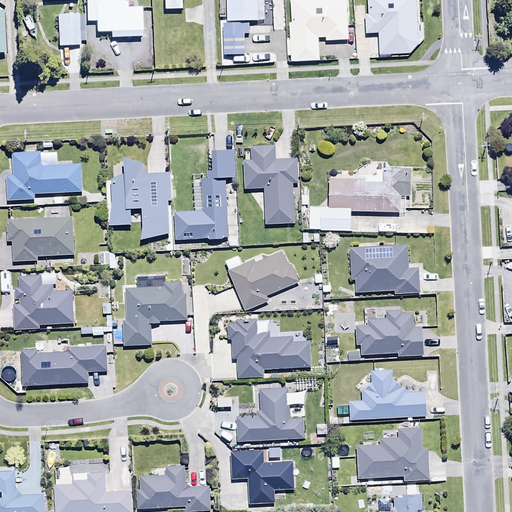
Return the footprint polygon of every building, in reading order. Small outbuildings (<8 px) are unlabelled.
[(85,0),(85,20),(96,20),(96,30),(110,30),(110,38),(140,38),(140,6),(124,6),(124,0),(85,0)] [(162,0),(163,10),(182,9),(181,0),(162,0)] [(225,0),(226,21),(258,20),(257,12),(263,12),(262,0),(225,0)] [(345,0),(289,0),(291,23),(288,23),(289,40),(285,41),(286,56),(289,56),(290,63),(319,61),(318,38),(324,38),(324,41),(347,40),(345,0)] [(364,15),(365,34),(378,34),(378,55),(409,55),(418,45),(416,0),(367,0),(368,15),(364,15)] [(76,13),(56,14),(58,48),(78,46),(78,41),(84,41),(83,16),(77,16),(76,13)] [(248,23),(222,23),(223,56),(244,56),(244,34),(249,33),(248,23)] [(273,144),(250,144),(251,158),(244,159),(245,186),(263,185),(264,222),(295,221),(294,183),(298,183),(298,155),(273,155),(273,144)] [(174,209),(175,236),(228,234),(224,174),(236,174),(234,146),(213,145),(211,165),(204,168),(206,173),(198,174),(202,207),(174,209)] [(40,148),(11,150),(12,172),(5,172),(7,200),(34,198),(36,192),(82,189),(80,161),(41,163),(40,148)] [(143,160),(123,151),(123,172),(120,172),(108,178),(111,198),(108,222),(131,221),(130,206),(141,204),(142,220),(139,236),(169,231),(168,199),(171,199),(170,168),(143,169),(143,160)] [(330,176),(329,206),(399,209),(400,191),(409,191),(410,165),(380,164),(380,177),(330,176)] [(349,205),(308,205),(308,227),(349,227),(349,205)] [(74,211),(6,215),(7,239),(11,239),(12,260),(37,259),(36,254),(76,252),(74,211)] [(406,242),(349,245),(351,277),(354,276),(355,289),(394,287),(394,292),(419,291),(418,265),(408,265),(406,242)] [(253,256),(226,267),(244,309),(267,298),(267,293),(298,279),(290,262),(287,262),(280,248),(256,259),(253,256)] [(41,272),(17,273),(18,285),(14,285),(14,296),(19,296),(19,302),(13,302),(14,326),(38,325),(38,322),(74,320),(73,287),(53,288),(52,280),(42,280),(41,272)] [(122,318),(123,343),(151,342),(150,322),(159,321),(159,318),(186,317),(185,291),(182,291),(181,280),(163,281),(163,284),(124,286),(126,318),(122,318)] [(385,314),(366,316),(367,322),(354,323),(356,342),(359,342),(360,352),(398,349),(398,353),(421,351),(419,325),(412,325),(411,310),(402,311),(401,306),(384,307),(385,314)] [(257,315),(235,316),(235,320),(226,321),(227,336),(231,336),(232,356),(237,356),(237,374),(262,373),(262,367),(311,365),(310,338),(293,338),(292,333),(269,333),(269,327),(258,328),(257,315)] [(36,346),(19,347),(22,384),(87,380),(87,370),(106,369),(105,344),(66,346),(67,349),(36,351),(36,346)] [(358,352),(346,352),(347,362),(358,362),(358,352)] [(390,367),(370,369),(370,379),(366,386),(360,386),(360,397),(348,397),(349,418),(426,414),(425,387),(405,388),(405,384),(401,384),(394,378),(391,378),(390,367)] [(286,386),(260,387),(261,408),(255,408),(255,412),(235,413),(236,439),(304,435),(302,416),(288,417),(286,386)] [(420,424),(397,425),(398,434),(379,435),(379,442),(355,443),(357,476),(403,473),(403,479),(429,478),(427,450),(422,450),(420,424)] [(262,448),(229,449),(230,477),(247,476),(248,501),(276,500),(275,488),(293,487),(292,459),(262,460),(262,448)] [(183,462),(164,464),(165,472),(139,474),(140,486),(135,487),(136,506),(185,505),(185,510),(210,508),(209,484),(189,483),(185,478),(183,462)] [(13,468),(0,468),(0,511),(43,511),(43,492),(20,492),(14,486),(13,468)] [(104,470),(86,470),(86,476),(71,477),(71,481),(53,482),(54,511),(110,511),(131,511),(130,488),(105,489),(104,470)] [(421,491),(392,495),(393,504),(389,509),(364,511),(425,511),(425,507),(422,508),(421,491)]
